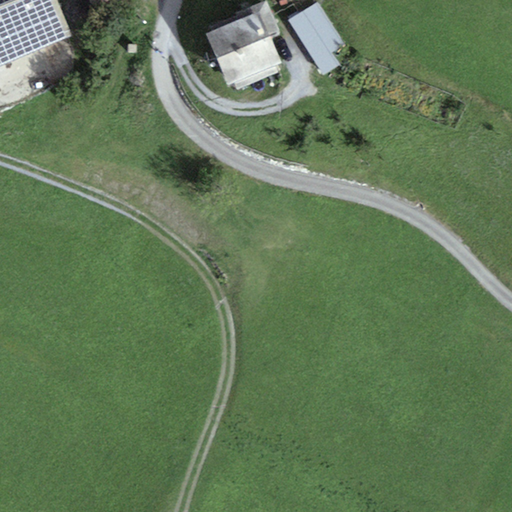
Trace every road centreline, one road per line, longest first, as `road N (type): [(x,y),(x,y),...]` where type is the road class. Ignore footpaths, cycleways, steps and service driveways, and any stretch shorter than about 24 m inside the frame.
road 1 (residential): [(511,302),(404,211),(291,179),(211,145),(183,120),(160,68),(172,0)]
road 2 (track): [(0,161),(120,206),(208,274),(230,355),(180,511)]
road 3 (track): [(164,30),(198,85),(235,109),(290,97),(298,69)]
